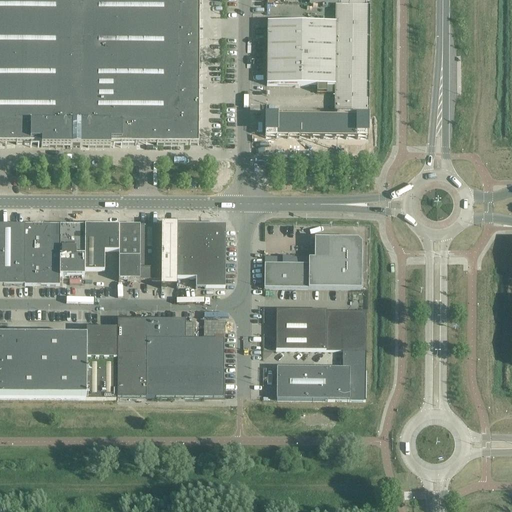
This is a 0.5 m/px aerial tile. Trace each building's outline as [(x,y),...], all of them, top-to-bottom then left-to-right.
[(198,138),(199,19),(199,0),(0,0),(0,144),(41,145),(41,148),(57,148),(110,148),(110,145),(198,146),(198,138)] [(369,116),(370,7),(336,6),(335,24),(267,24),(267,86),(317,87),(317,94),(335,94),(334,116),(369,116)] [(264,118),(264,139),(368,139),(368,118),(264,118)] [(338,159),(338,146),(283,145),(283,158),(338,159)] [(0,285),(25,286),(25,226),(0,225),(0,285)] [(60,287),(60,277),(60,226),(25,226),(25,286),(60,287)] [(85,277),(85,272),(85,226),(60,226),(60,277),(85,277)] [(119,253),(119,226),(85,226),(85,272),(105,272),(105,252),(119,253)] [(139,282),(140,226),(119,226),(119,253),(119,282),(139,282)] [(161,282),(161,226),(140,226),(139,282),(161,282)] [(161,226),(161,282),(176,283),(177,280),(177,226),(161,226)] [(225,290),(225,249),(225,227),(177,226),(177,280),(196,280),(196,290),(225,290)] [(361,286),(361,245),(357,241),(329,240),(328,260),(308,260),(308,266),(264,266),(264,290),(361,291),(361,286)] [(366,353),(366,313),(276,312),(276,352),(343,353),(366,353)] [(223,400),(224,342),(185,341),(185,322),(118,322),(117,399),(223,400)] [(116,401),(116,331),(86,331),(86,340),(86,401),(116,401)] [(0,400),(86,401),(86,340),(0,339),(0,400)] [(365,403),(366,353),(343,353),(342,370),(277,370),(276,402),(365,403)]
